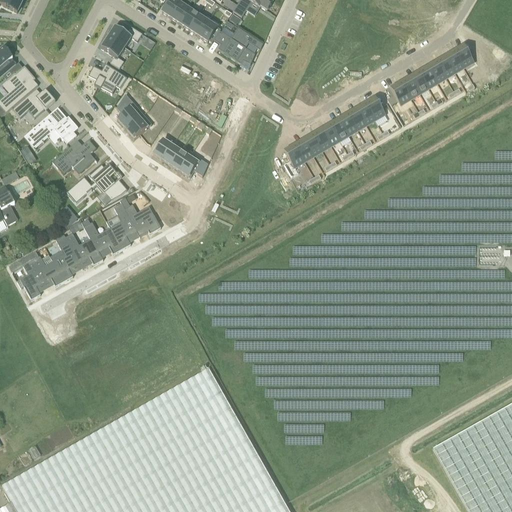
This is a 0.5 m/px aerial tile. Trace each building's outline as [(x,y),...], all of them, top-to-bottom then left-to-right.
[(0,0),(0,6),(17,15),(24,1),(20,0),(0,0)] [(163,13),(162,15),(171,21),(181,6),(183,3),(178,0),(170,0),(162,13),(163,13)] [(233,13),(232,16),(240,22),(250,6),(261,13),(262,12),(265,15),(273,4),(269,1),(269,0),(249,0),(247,4),(242,1),(237,8),(233,13)] [(358,0),(355,7),(366,13),(371,0),(358,0)] [(371,0),(366,13),(377,18),(385,0),(371,0)] [(390,0),(385,0),(377,18),(388,23),(397,3),(390,0)] [(436,0),(433,0),(429,8),(444,17),(450,8),(436,0)] [(397,3),(388,23),(400,28),(409,8),(397,3)] [(181,6),(171,21),(180,27),(190,12),(181,6)] [(190,12),(180,27),(189,33),(199,18),(201,15),(192,8),(190,12)] [(429,8),(424,16),(439,25),(444,17),(429,8)] [(424,16),(419,25),(434,34),(439,25),(424,16)] [(237,27),(241,22),(233,17),(229,22),(237,27)] [(199,18),(189,33),(198,39),(208,24),(199,18)] [(208,24),(198,39),(208,45),(209,43),(212,46),(215,41),(220,34),(221,32),(208,24)] [(115,29),(108,40),(125,51),(131,40),(137,44),(142,37),(133,31),(129,38),(115,29)] [(220,34),(215,41),(222,45),(218,52),(229,59),(245,35),(238,30),(231,41),(220,34)] [(245,35),(229,59),(241,67),(245,60),(251,64),(255,57),(245,51),(249,46),(252,40),(245,35)] [(108,40),(100,51),(114,59),(110,66),(119,72),(124,65),(118,61),(125,51),(108,40)] [(252,40),(249,46),(259,52),(262,47),(263,47),(252,40)] [(0,80),(8,74),(14,68),(10,63),(11,62),(12,61),(2,50),(1,51),(0,50),(0,49),(0,80)] [(461,49),(452,55),(461,71),(471,65),(461,49)] [(158,52),(146,71),(156,77),(168,59),(158,52)] [(452,55),(443,60),(452,76),(461,71),(452,55)] [(168,59),(156,77),(167,84),(179,66),(168,59)] [(443,60),(434,65),(444,81),(452,76),(443,60)] [(434,65),(425,70),(435,86),(444,81),(434,65)] [(94,71),(90,78),(97,82),(96,83),(94,88),(101,91),(101,90),(107,93),(111,85),(120,90),(119,91),(120,91),(127,81),(105,66),(104,68),(107,69),(104,75),(102,73),(101,73),(93,69),(92,70),(94,71)] [(179,66),(167,84),(177,91),(189,72),(179,66)] [(425,70),(417,75),(426,92),(435,86),(425,70)] [(0,108),(6,116),(38,88),(34,83),(35,81),(27,72),(23,75),(21,72),(15,77),(15,76),(7,83),(14,91),(9,95),(8,95),(8,96),(9,96),(0,104),(0,108)] [(189,72),(177,91),(187,97),(199,79),(189,72)] [(417,75),(408,81),(417,97),(426,92),(417,75)] [(145,84),(149,87),(153,82),(148,79),(145,84)] [(199,79),(187,97),(198,104),(210,86),(199,79)] [(408,81),(399,86),(409,102),(417,97),(408,81)] [(153,82),(149,87),(154,90),(157,85),(153,82)] [(210,86),(198,104),(208,111),(220,93),(210,86)] [(399,86),(389,92),(399,108),(409,102),(399,86)] [(36,92),(13,112),(20,121),(28,114),(34,121),(44,112),(45,113),(55,104),(49,98),(45,93),(41,97),(36,92)] [(169,92),(165,97),(170,100),(173,95),(169,92)] [(220,93),(208,111),(218,118),(230,99),(220,93)] [(170,100),(175,103),(178,98),(173,95),(170,100)] [(374,100),(364,106),(374,122),(384,117),(374,100)] [(121,104),(116,111),(122,117),(117,122),(125,132),(143,117),(131,103),(125,109),(121,104)] [(364,106),(356,111),(365,128),(374,122),(364,106)] [(356,111),(347,117),(356,133),(365,128),(356,111)] [(143,117),(125,132),(134,142),(152,127),(143,117)] [(347,117),(338,122),(348,138),(356,133),(347,117)] [(50,118),(24,140),(33,151),(54,133),(64,145),(66,147),(76,139),(73,135),(77,131),(70,122),(68,120),(58,128),(50,118)] [(211,128),(215,122),(210,119),(207,124),(211,128)] [(15,121),(5,129),(17,143),(27,135),(21,128),(15,121)] [(338,122),(329,127),(339,143),(348,138),(338,122)] [(197,129),(202,133),(205,128),(200,124),(197,129)] [(329,127),(321,132),(330,148),(339,143),(329,127)] [(321,132),(312,137),(321,153),(330,148),(321,132)] [(312,137),(303,142),(312,159),(321,153),(312,137)] [(71,149),(52,165),(57,171),(58,170),(61,174),(63,177),(72,170),(73,171),(79,166),(84,172),(86,170),(90,167),(94,163),(96,165),(97,165),(90,157),(92,154),(95,151),(89,144),(90,144),(89,142),(82,148),(82,149),(72,157),(68,152),(71,149)] [(163,142),(153,157),(162,163),(172,148),(163,142)] [(303,142),(294,148),(304,164),(312,159),(303,142)] [(172,148),(162,163),(171,169),(181,154),(180,154),(172,148)] [(294,148),(284,153),(294,170),(304,164),(294,148)] [(36,163),(27,149),(20,153),(29,167),(36,163)] [(181,154),(171,169),(179,175),(191,156),(192,157),(193,156),(183,149),(180,154),(181,154)] [(191,156),(179,175),(190,181),(194,174),(193,173),(201,162),(192,157),(191,156)] [(84,180),(66,195),(76,206),(87,197),(92,193),(91,193),(97,188),(102,195),(104,196),(105,195),(111,203),(121,198),(127,192),(126,192),(118,183),(118,182),(114,185),(110,180),(116,175),(108,167),(104,171),(102,172),(100,170),(102,168),(101,168),(89,179),(95,185),(91,188),(84,180)] [(0,234),(10,229),(9,227),(18,222),(10,208),(15,206),(5,187),(0,189),(0,234)] [(125,201),(120,204),(121,207),(137,235),(136,235),(139,241),(140,240),(139,239),(148,234),(149,235),(150,237),(161,231),(149,210),(137,216),(132,208),(130,209),(125,201)] [(110,231),(122,253),(131,248),(130,246),(127,241),(136,235),(137,235),(121,207),(114,211),(118,218),(121,225),(110,231)] [(67,211),(60,217),(68,230),(77,223),(67,211)] [(70,232),(63,221),(57,239),(70,232)] [(88,222),(81,226),(90,242),(98,256),(99,256),(109,250),(112,256),(113,258),(122,253),(110,231),(99,237),(92,226),(90,227),(88,222)] [(79,224),(75,226),(79,233),(83,231),(79,224)] [(65,240),(65,241),(79,267),(90,261),(93,266),(94,268),(103,263),(102,261),(99,256),(98,256),(90,242),(79,248),(72,236),(65,240)] [(52,263),(64,285),(73,280),(72,278),(69,273),(79,267),(65,241),(65,240),(64,238),(56,243),(61,254),(63,257),(52,263)] [(34,255),(28,258),(31,264),(37,261),(34,255)] [(28,258),(22,262),(25,267),(31,264),(28,258)] [(37,261),(31,264),(44,286),(51,282),(54,288),(55,290),(64,285),(52,263),(50,260),(52,264),(45,268),(41,262),(40,259),(37,261)] [(28,278),(20,282),(24,289),(31,303),(40,298),(39,296),(36,290),(44,286),(31,264),(25,267),(23,269),(28,278)] [(12,505),(0,511),(288,511),(209,372),(2,488),(12,505)] [(511,511),(511,406),(433,451),(467,511),(511,511)]
